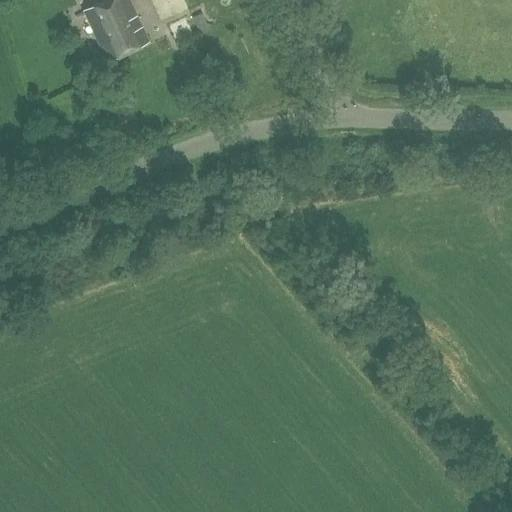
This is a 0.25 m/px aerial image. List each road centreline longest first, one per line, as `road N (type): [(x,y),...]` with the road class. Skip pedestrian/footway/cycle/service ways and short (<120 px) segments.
road 1 (unclassified): [(0,230),(249,128),(332,115)]
road 2 (unclassified): [(332,115),(511,117)]
road 3 (unclassified): [(332,115),(283,0)]
